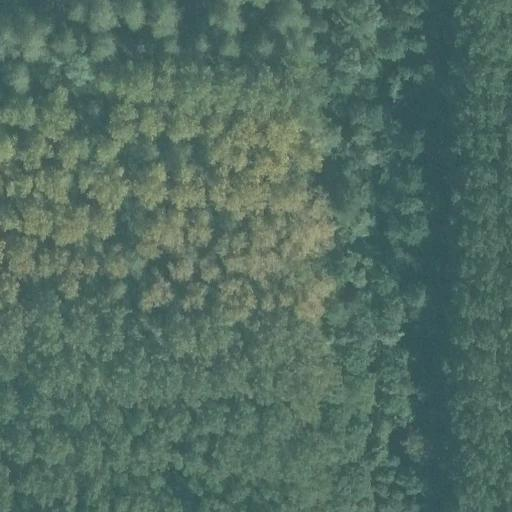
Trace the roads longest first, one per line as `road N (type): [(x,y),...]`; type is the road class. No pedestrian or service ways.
road 1 (track): [(456,0),(444,511)]
road 2 (track): [(379,0),(367,511)]
road 3 (track): [(305,0),(295,511)]
